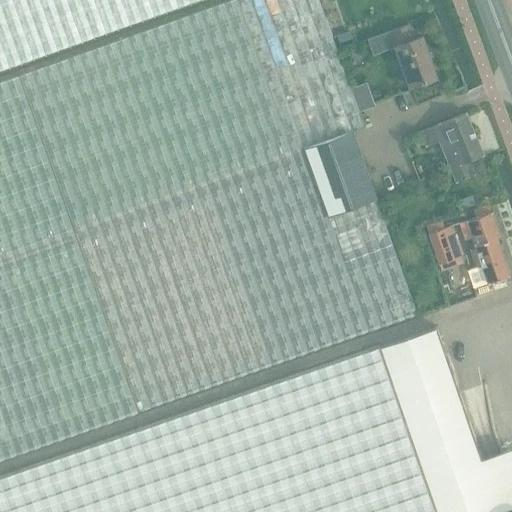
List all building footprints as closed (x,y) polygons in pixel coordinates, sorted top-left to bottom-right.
[(0,0),(0,69),(195,0),(0,0)] [(417,315),(376,199),(327,216),(302,146),(352,130),(352,129),(363,126),(319,0),(228,0),(162,24),(0,81),(0,459),(106,423),(417,315)] [(413,85),(435,77),(421,37),(412,40),(407,24),(391,30),(397,45),(395,46),(408,83),(412,81),(413,85)] [(349,30),(337,35),(340,43),(352,38),(349,30)] [(366,82),(350,87),(359,111),(375,105),(366,82)] [(424,147),(439,140),(456,181),(474,174),(469,160),(482,154),(465,113),(433,126),(418,132),(424,147)] [(376,199),(352,130),(302,146),(327,216),(376,199)] [(472,195),(458,199),(461,209),(476,204),(472,195)] [(483,214),(466,220),(475,248),(471,250),(477,267),(469,270),(474,286),(501,277),(509,275),(496,236),(499,235),(491,212),(483,214)] [(438,264),(454,258),(443,228),(428,233),(438,264)] [(436,326),(378,345),(436,511),(495,511),(511,506),(511,447),(482,457),(436,326)] [(0,476),(0,511),(436,511),(378,345),(0,476)]
